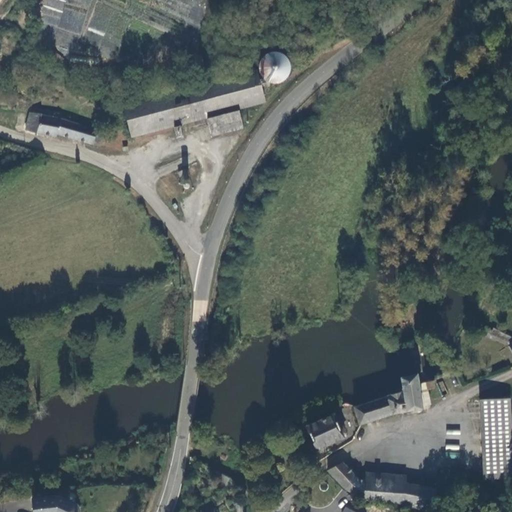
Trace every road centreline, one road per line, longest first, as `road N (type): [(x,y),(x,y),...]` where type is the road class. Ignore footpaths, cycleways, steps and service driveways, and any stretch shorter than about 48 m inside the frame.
road 1 (tertiary): [(210,257),(235,184),(290,102),(422,0)]
road 2 (unclassified): [(273,511),(326,466),(511,372)]
road 3 (tertiary): [(164,511),(210,257)]
road 4 (unclassified): [(210,257),(192,249),(147,193),(106,163),(0,130)]
road 5 (track): [(192,249),(148,298),(0,352)]
